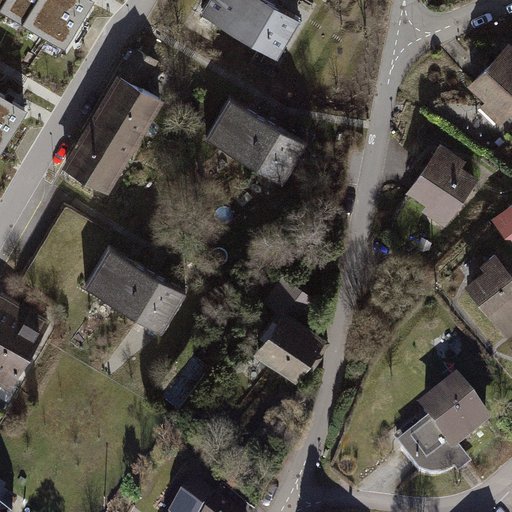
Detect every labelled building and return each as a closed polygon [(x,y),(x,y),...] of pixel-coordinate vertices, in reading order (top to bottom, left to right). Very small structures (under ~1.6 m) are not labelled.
[(40,0),(9,0),(6,6),(29,19),(40,0)] [(89,0),(40,0),(29,19),(64,41),(89,0)] [(258,0),(206,0),(201,9),(239,32),(258,0)] [(300,17),(272,0),(258,0),(239,32),(277,55),(300,17)] [(511,48),(509,46),(472,83),(489,100),(485,105),(500,120),(511,107),(511,48)] [(105,189),(160,98),(139,85),(155,60),(137,49),(66,165),(105,189)] [(0,146),(25,105),(0,90),(0,146)] [(206,135),(245,158),(269,118),(230,95),(206,135)] [(307,141),(269,118),(245,158),(283,181),(307,141)] [(451,210),(474,178),(456,166),(461,160),(441,146),(408,194),(428,208),(434,198),(451,210)] [(496,218),(511,239),(511,212),(509,209),(496,218)] [(147,267),(109,244),(85,283),(124,306),(147,267)] [(511,325),(511,276),(494,255),(484,263),(489,270),(470,284),(506,330),(511,325)] [(186,290),(147,267),(124,306),(163,329),(186,290)] [(259,348),(296,374),(304,363),(309,367),(328,342),(295,319),(300,311),(308,316),(319,300),(283,274),(265,298),(278,308),(260,334),(266,338),(259,348)] [(1,293),(0,294),(0,304),(30,322),(35,314),(1,293)] [(0,379),(9,385),(48,321),(35,314),(30,322),(0,304),(0,379)] [(485,423),(456,386),(424,411),(434,423),(401,449),(419,472),(427,474),(436,474),(444,472),(453,468),(466,458),(457,445),(485,423)] [(247,454),(235,468),(248,478),(259,464),(247,454)] [(253,511),(255,509),(232,492),(223,505),(214,499),(215,496),(194,481),(172,511),(253,511)]
